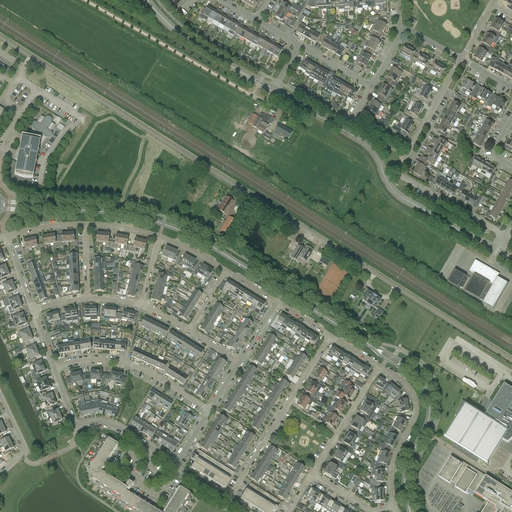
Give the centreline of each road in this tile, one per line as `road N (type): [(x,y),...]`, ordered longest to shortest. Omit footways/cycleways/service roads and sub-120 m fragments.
road 1 (unclassified): [(511,360),(0,36)]
road 2 (tertiary): [(285,290),(175,224),(130,212),(1,204)]
road 3 (tertiary): [(410,511),(404,475),(428,414),(422,381),(285,290)]
road 4 (tertiary): [(496,251),(406,200),(362,141),(274,91)]
road 5 (residential): [(506,234),(403,175),(400,162),(462,59)]
road 6 (residential): [(223,503),(329,336)]
road 7 (residential): [(207,409),(123,362),(53,367)]
road 8 (residential): [(394,505),(391,472),(416,402),(409,385),(380,366)]
road 9 (tertiary): [(274,91),(187,40),(147,0)]
road 10 (residential): [(152,450),(114,426),(75,425),(53,367)]
road 11 (residential): [(312,473),(380,366)]
road 12 (residential): [(143,466),(171,485),(160,501),(118,467),(126,455)]
